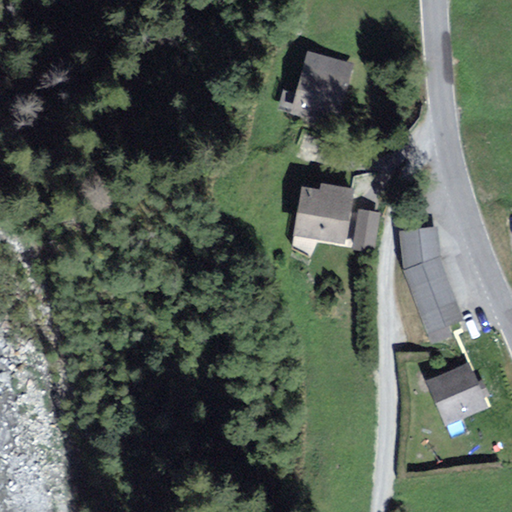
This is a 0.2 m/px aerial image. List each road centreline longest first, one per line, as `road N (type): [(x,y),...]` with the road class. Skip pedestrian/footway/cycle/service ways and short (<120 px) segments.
road 1 (track): [(443,120),(393,168),(386,276),(393,435),(382,511)]
road 2 (tertiary): [(435,0),(443,120),(477,241),(511,324)]
